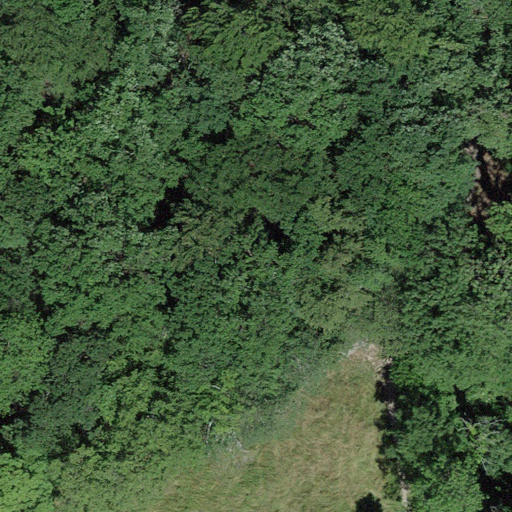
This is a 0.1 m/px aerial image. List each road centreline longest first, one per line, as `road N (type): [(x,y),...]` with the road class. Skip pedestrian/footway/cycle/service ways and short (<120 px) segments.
road 1 (track): [(385,327),(214,412),(109,446),(0,468)]
road 2 (track): [(385,327),(429,269),(466,185),(511,6)]
